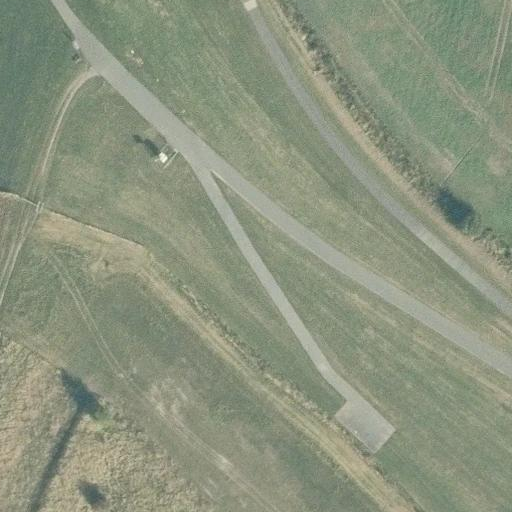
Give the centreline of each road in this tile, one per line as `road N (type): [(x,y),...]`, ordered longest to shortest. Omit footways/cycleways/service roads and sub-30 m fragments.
road 1 (track): [(511,367),(381,284),(109,67)]
road 2 (track): [(511,306),(329,135),(249,0)]
road 3 (track): [(0,287),(69,100),(109,67)]
